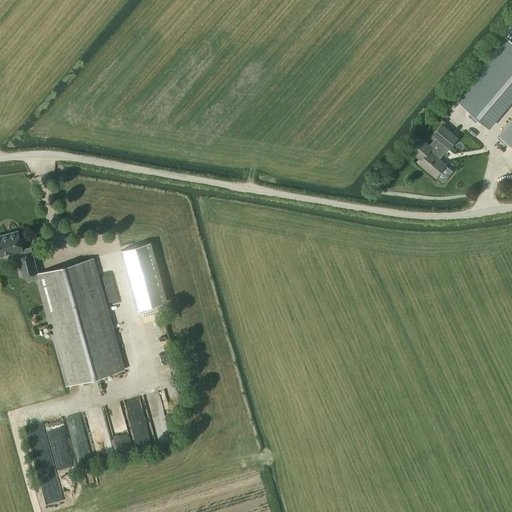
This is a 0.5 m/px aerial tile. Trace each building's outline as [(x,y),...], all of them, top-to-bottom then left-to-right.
[(456,101),(489,129),(511,102),(511,43),(508,39),(456,101)] [(511,121),(499,137),(511,147),(511,121)] [(410,151),(421,160),(418,163),(435,177),(445,165),(439,159),(448,149),(449,149),(459,138),(442,124),(432,135),(436,138),(429,146),(420,138),(410,151)] [(18,231),(5,235),(0,236),(0,256),(17,252),(18,257),(23,277),(26,276),(28,281),(39,278),(68,385),(123,370),(92,259),(38,274),(32,253),(25,255),(18,231)] [(121,251),(137,310),(167,302),(151,243),(121,251)] [(123,401),(134,448),(158,442),(156,435),(170,432),(161,390),(139,395),(142,410),(132,412),(130,399),(123,401)] [(106,406),(112,439),(128,436),(124,419),(113,421),(110,405),(106,406)] [(74,434),(74,430),(82,429),(81,417),(69,418),(69,434),(74,434)]
